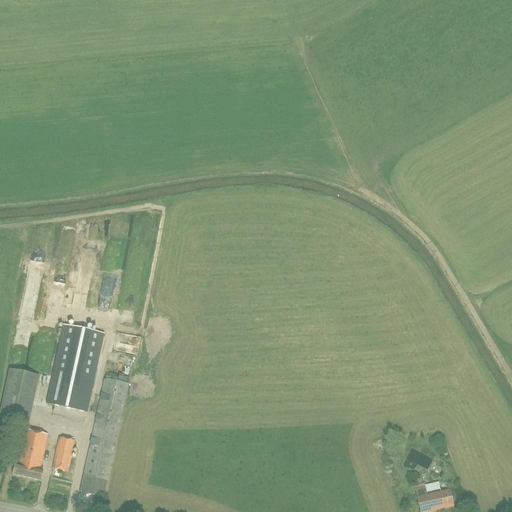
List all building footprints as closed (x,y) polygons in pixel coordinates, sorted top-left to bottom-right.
[(130,260),(129,266),(143,267),(145,233),(131,232),(130,253),(137,254),(137,261),(130,260)] [(87,413),(104,335),(63,326),(46,404),(87,413)] [(10,371),(0,414),(29,420),(38,377),(10,371)] [(104,498),(129,385),(105,380),(80,493),(104,498)] [(41,482),(43,472),(40,471),(47,436),(26,431),(19,461),(18,461),(17,466),(15,466),(13,475),(41,482)] [(52,469),(68,473),(75,441),(59,438),(52,469)] [(420,511),(430,511),(436,511),(453,507),(450,491),(441,493),(440,490),(427,493),(425,488),(416,490),(420,511)]
